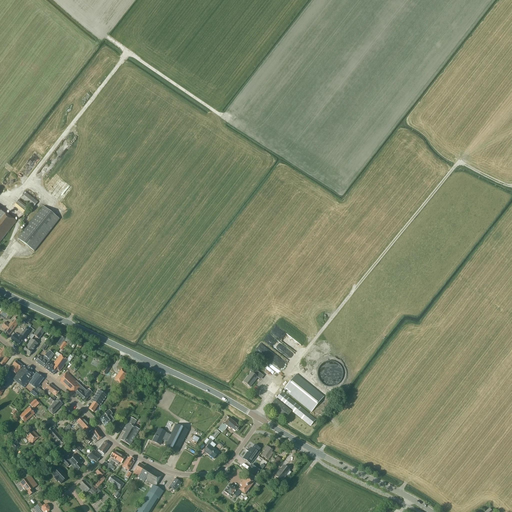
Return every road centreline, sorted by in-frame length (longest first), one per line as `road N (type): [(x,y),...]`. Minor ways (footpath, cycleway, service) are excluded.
road 1 (secondary): [(260,419),(0,290)]
road 2 (secondary): [(431,511),(260,419)]
road 3 (residential): [(114,444),(167,471),(212,474),(260,419)]
